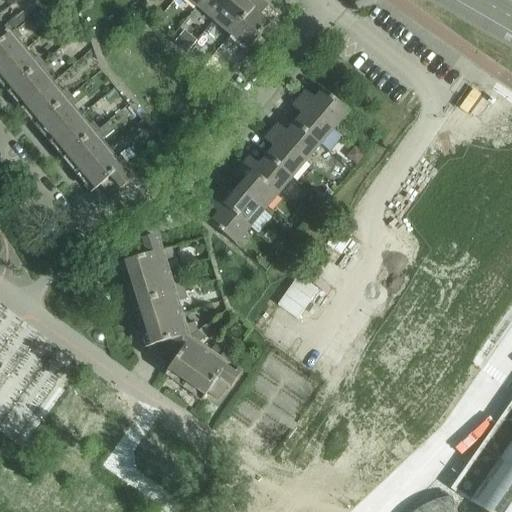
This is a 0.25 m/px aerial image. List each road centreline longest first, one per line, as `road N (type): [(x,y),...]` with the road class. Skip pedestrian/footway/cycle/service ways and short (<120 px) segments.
road 1 (residential): [(318,343),(382,244),(364,224),(443,101),(330,7)]
road 2 (residential): [(88,242),(137,203),(168,193),(330,7)]
road 3 (residential): [(0,138),(88,242)]
